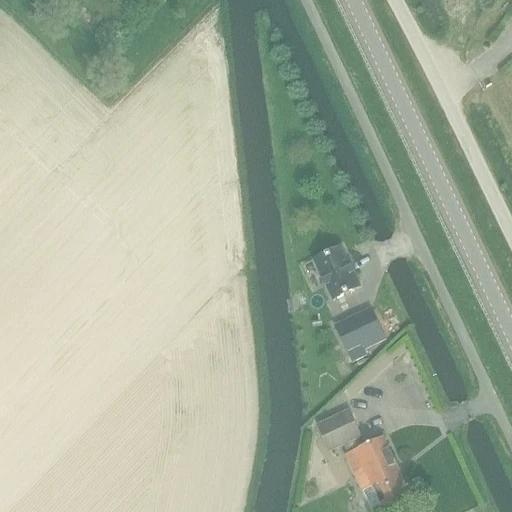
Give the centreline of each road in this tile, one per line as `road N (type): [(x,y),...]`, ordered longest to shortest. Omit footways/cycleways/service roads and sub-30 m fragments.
road 1 (residential): [(305,0),(511,441)]
road 2 (secondary): [(511,336),(352,0)]
road 3 (secondary): [(511,235),(395,0)]
